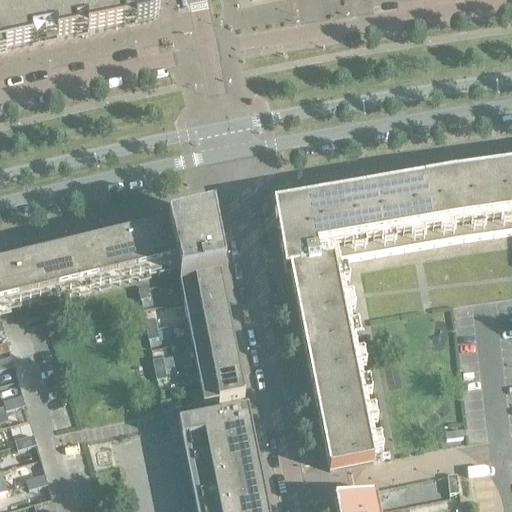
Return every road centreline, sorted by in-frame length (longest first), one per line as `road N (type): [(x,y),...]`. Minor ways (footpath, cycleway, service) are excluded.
road 1 (residential): [(298,511),(233,152)]
road 2 (residential): [(511,4),(210,51)]
road 3 (tertiary): [(511,79),(227,127)]
road 4 (tertiary): [(233,152),(511,107)]
road 5 (tertiary): [(0,205),(233,152)]
road 6 (tertiary): [(227,127),(0,179)]
road 7 (residential): [(210,51),(0,98)]
